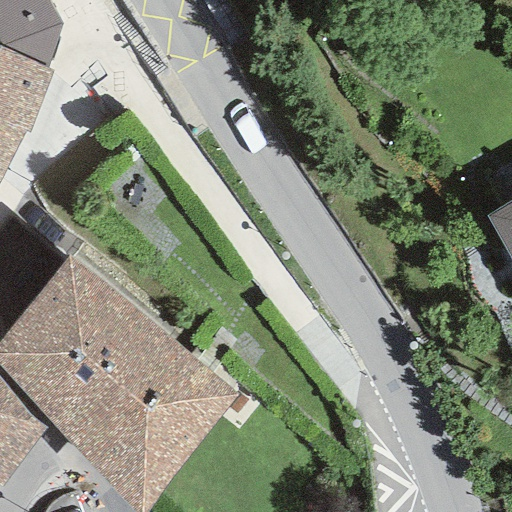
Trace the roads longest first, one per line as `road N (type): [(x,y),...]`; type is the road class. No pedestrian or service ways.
road 1 (tertiary): [(161,0),(391,363),(452,511)]
road 2 (residential): [(0,201),(50,139),(82,20),(70,0)]
